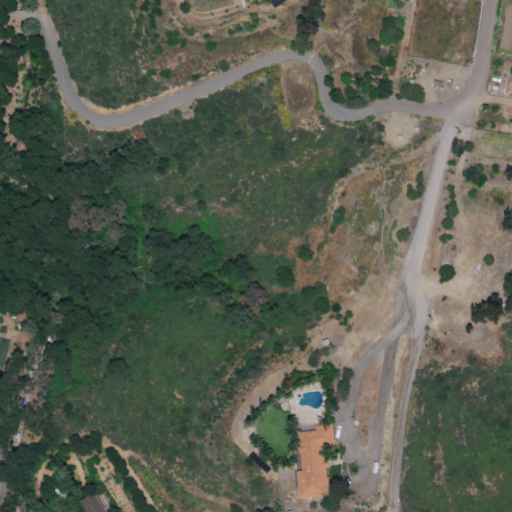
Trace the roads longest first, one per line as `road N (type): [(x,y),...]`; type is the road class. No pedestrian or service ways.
road 1 (residential): [(394,509),(396,442),(419,336),(408,285),(449,109),(488,0)]
road 2 (residential): [(40,19),(73,103),(101,121),(278,59),(307,66),(329,105),(348,115),(415,105),(449,109)]
